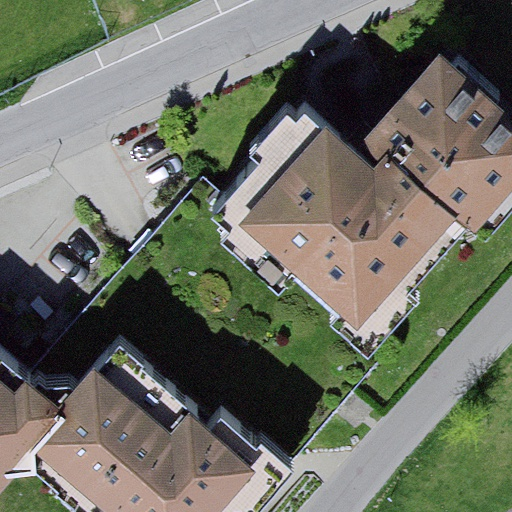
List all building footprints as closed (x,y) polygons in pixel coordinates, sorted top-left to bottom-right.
[(511,180),(511,116),(439,55),(362,146),(306,98),(227,191),(375,316),(493,176),(506,187),(511,180)] [(375,316),(227,191),(204,171),(31,375),(60,400),(121,329),(283,466),(396,333),(375,316)] [(243,511),(283,466),(121,329),(60,400),(32,434),(124,511),(243,511)] [(0,470),(32,434),(60,400),(31,375),(0,349),(0,470)] [(124,511),(32,434),(0,470),(0,511),(124,511)]
